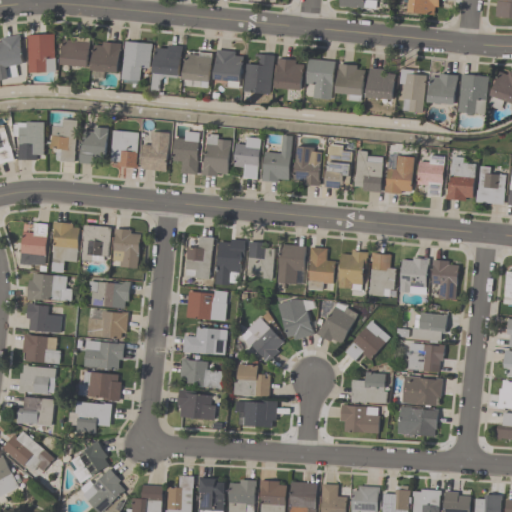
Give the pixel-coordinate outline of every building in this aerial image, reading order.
[(439,0),(405,0),(404,12),(438,16),(439,0)] [(511,0),(496,0),(496,19),(511,19),(511,0)] [(13,67),(25,65),(21,35),(0,38),(0,73),(1,80),(15,78),(13,67)] [(56,36),(29,36),(29,74),(56,74),(56,36)] [(62,41),(63,72),(91,71),(89,39),(62,41)] [(122,44),(95,42),(92,72),(119,74),(122,44)] [(126,42),(122,83),(140,85),(142,71),(150,72),(153,45),(126,42)] [(179,78),(183,48),(158,44),(151,90),(162,92),(164,76),(179,78)] [(244,53),(217,51),(215,82),(242,84),(244,53)] [(210,88),(213,54),(186,52),(184,87),(210,88)] [(245,93),(273,94),(275,57),(256,56),(256,65),(247,65),(245,93)] [(303,91),(304,61),(278,60),(277,89),(303,91)] [(334,100),(335,61),(308,60),(307,87),(315,88),(314,100),(334,100)] [(363,101),(366,67),(339,65),(336,98),(363,101)] [(368,100),(395,101),(396,71),(369,69),(368,100)] [(400,112),(423,114),(427,72),(404,70),(400,112)] [(511,104),(511,73),(500,70),(491,98),(511,104)] [(456,106),(458,76),(431,74),(429,103),(456,106)] [(485,116),(489,78),(463,75),(458,114),(485,116)] [(79,123),(53,121),(51,150),(60,151),(59,162),(76,163),(79,123)] [(45,161),(45,123),(16,123),(16,161),(45,161)] [(0,164),(15,162),(7,127),(0,128),(0,164)] [(80,164),(96,166),(97,157),(106,158),(109,129),(84,127),(80,164)] [(139,133),(113,132),(112,168),(137,169),(139,133)] [(142,171),(168,172),(169,134),(152,133),(152,142),(143,142),(142,171)] [(174,163),(183,164),(183,175),(198,175),(199,133),(183,133),(183,141),(175,141),(174,163)] [(202,176),(228,179),(233,138),(207,135),(202,176)] [(293,137),(284,136),(282,155),(265,153),(263,182),(290,184),(293,137)] [(243,178),(258,180),(263,140),(240,137),(236,168),(245,169),(243,178)] [(325,188),(350,190),(354,148),(328,146),(325,188)] [(293,185),(320,187),(323,149),(296,147),(293,185)] [(380,193),(385,155),(359,152),(354,190),(380,193)] [(386,193),(412,196),(415,158),(389,155),(386,193)] [(427,197),(442,199),(447,158),(429,156),(428,159),(421,158),(418,185),(429,186),(427,197)] [(449,201),(474,202),(476,161),(451,159),(449,201)] [(504,205),(507,172),(479,170),(477,204),(504,205)] [(76,263),(80,225),(55,223),(51,261),(76,263)] [(47,224),(22,224),(21,266),(47,266),(47,224)] [(110,228),(84,226),(81,261),(108,263),(110,228)] [(121,256),(120,268),(137,269),(141,232),(115,230),(113,256),(121,256)] [(210,280),(213,238),(199,238),(198,248),(186,247),(185,279),(210,280)] [(245,241),(218,239),(215,284),(241,287),(245,241)] [(276,245),(250,242),(246,278),(272,280),(276,245)] [(276,284),(302,286),(306,247),(280,244),(276,284)] [(308,289),(333,291),(335,260),(327,260),(328,249),(310,248),(308,289)] [(366,252),(341,250),(338,288),(363,290),(366,252)] [(369,295),(392,297),(396,256),(372,254),(369,295)] [(426,296),(430,260),(403,257),(399,293),(426,296)] [(459,262),(433,261),(431,288),(439,288),(438,300),(456,301),(459,262)] [(511,268),(506,268),(503,305),(511,305),(511,268)] [(65,287),(66,276),(29,275),(27,301),(71,303),(72,288),(65,287)] [(89,307),(128,309),(130,283),(90,281),(89,307)] [(227,294),(189,289),(185,318),(224,322),(227,294)] [(312,336),(304,297),(278,302),(286,342),(312,336)] [(318,335),(341,348),(359,315),(336,303),(318,335)] [(55,307),(28,305),(25,331),(60,334),(62,316),(54,316),(55,307)] [(125,340),(127,313),(88,311),(86,338),(125,340)] [(446,314),(413,314),(413,342),(446,342),(446,314)] [(267,364),(286,345),(259,318),(240,337),(267,364)] [(362,353),(371,361),(390,339),(371,323),(346,352),(356,360),(362,353)] [(227,331),(195,328),(195,337),(184,336),(183,353),(224,356),(227,331)] [(59,365),(61,339),(24,336),(22,362),(59,365)] [(84,369),(122,370),(123,345),(85,344),(84,369)] [(441,373),(444,347),(410,344),(407,370),(441,373)] [(501,378),(511,378),(511,353),(504,352),(501,378)] [(208,362),(182,360),(179,386),(221,390),(223,374),(207,372),(208,362)] [(236,397),(269,398),(269,376),(258,376),(258,366),(237,365),(236,397)] [(54,395),(55,369),(21,367),(19,393),(54,395)] [(121,375),(80,374),(80,399),(120,400),(121,375)] [(352,404),(386,404),(386,374),(364,374),(364,383),(352,383),(352,404)] [(440,408),(442,380),(403,376),(401,404),(440,408)] [(511,410),(511,383),(500,383),(498,410),(511,410)] [(216,397),(179,392),(177,417),(214,421),(216,397)] [(52,427),(54,400),(19,398),(17,425),(52,427)] [(97,435),(97,426),(109,426),(111,405),(75,403),(74,411),(69,411),(68,426),(76,426),(75,433),(97,435)] [(276,403),(235,403),(235,428),(276,428),(276,403)] [(379,434),(380,407),(341,407),(340,433),(379,434)] [(438,411),(399,408),(397,435),(437,438),(438,411)] [(497,440),(511,440),(511,414),(498,415),(497,440)] [(2,448),(35,479),(53,460),(21,429),(2,448)] [(112,465),(99,443),(67,462),(80,484),(112,465)] [(0,498),(19,489),(2,454),(0,455),(0,498)] [(96,511),(103,511),(128,489),(109,470),(82,497),(96,511)] [(167,511),(193,511),(193,477),(178,477),(178,488),(168,488),(167,511)] [(198,511),(224,511),(224,479),(199,479),(198,511)] [(228,511),(255,511),(255,481),(229,481),(228,511)] [(260,511),(285,511),(286,482),(260,482),(260,511)] [(316,511),(317,484),(291,483),(290,511),(316,511)] [(320,511),(346,511),(347,496),(338,496),(339,486),(322,485),(320,511)] [(131,511),(162,511),(163,487),(141,486),(141,499),(131,499),(131,511)] [(350,511),(377,511),(379,488),(352,486),(350,511)] [(392,496),(383,495),(382,511),(408,511),(410,490),(393,488),(392,496)] [(439,511),(440,490),(413,490),(412,511),(439,511)] [(469,511),(470,492),(445,492),(444,511),(469,511)] [(474,511),(500,511),(501,497),(476,495),(474,511)]
